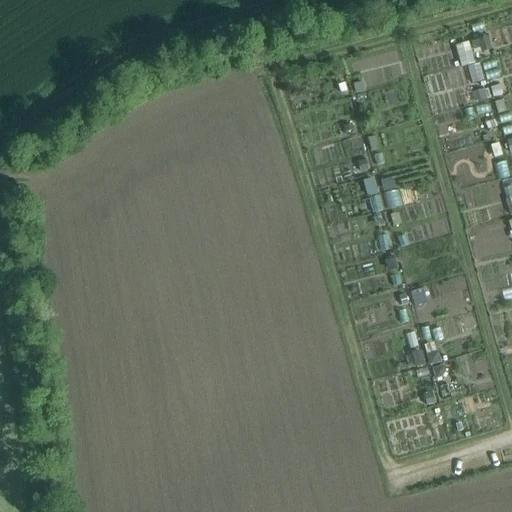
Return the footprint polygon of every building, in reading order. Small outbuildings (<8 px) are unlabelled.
[(487,37),(478,39),(482,52),(491,50),(487,37)] [(478,64),(468,67),(473,84),(483,81),(478,64)] [(502,94),(500,85),(490,88),(492,97),(502,94)] [(483,90),(473,93),(475,101),(486,99),(483,90)] [(419,349),(410,352),(415,366),(424,363),(419,349)] [(429,365),(440,362),(438,357),(431,353),(426,354),(429,365)] [(441,378),(445,372),(443,365),(432,368),(435,380),(441,378)] [(433,393),(424,396),(427,406),(436,404),(433,393)]
